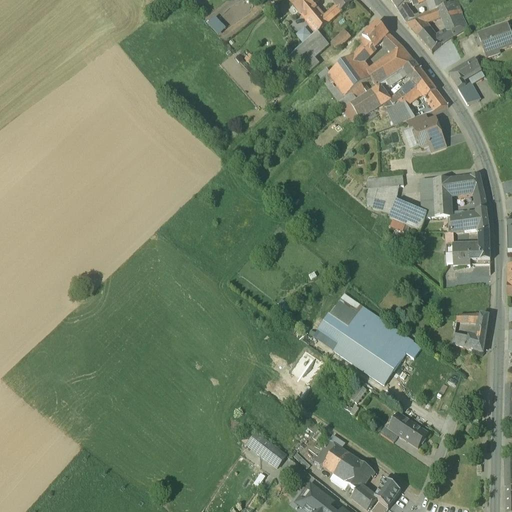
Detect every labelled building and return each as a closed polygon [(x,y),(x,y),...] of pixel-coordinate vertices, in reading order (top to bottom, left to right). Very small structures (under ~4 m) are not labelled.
[(311,0),(295,0),(291,4),(317,33),(327,24),(322,18),(311,4),(313,2),(311,0)] [(349,5),(345,0),(332,0),(338,7),(341,12),(349,5)] [(390,0),(397,11),(398,11),(405,6),(411,2),(412,2),(410,0),(390,0)] [(426,0),(427,1),(431,13),(439,10),(446,7),(443,0),(426,0)] [(446,7),(439,10),(443,18),(445,22),(458,16),(452,4),(446,7)] [(405,6),(398,11),(401,17),(410,14),(405,6)] [(338,7),(322,18),(327,24),(341,12),(338,7)] [(431,13),(417,18),(413,20),(405,23),(410,29),(423,24),(443,18),(439,10),(431,13)] [(410,14),(401,17),(405,23),(413,20),(411,16),(410,14)] [(458,16),(445,22),(448,31),(453,38),(467,30),(461,17),(458,16)] [(225,31),(214,19),(208,25),(219,37),(225,31)] [(376,23),(357,43),(362,47),(354,56),(360,64),(368,56),(368,57),(382,43),(388,36),(376,23)] [(436,39),(423,24),(410,29),(431,54),(441,46),(436,39)] [(304,26),(295,34),(303,43),(312,35),(304,26)] [(511,38),(508,28),(478,39),(482,47),(481,47),(487,62),(500,57),(499,54),(511,49),(511,38)] [(350,38),(343,31),(337,37),(344,44),(350,38)] [(448,31),(436,39),(441,46),(442,45),(453,38),(448,31)] [(317,33),(294,53),(303,64),(310,72),(318,64),(313,59),(328,46),(317,33)] [(403,50),(388,36),(382,43),(393,55),(367,74),(368,75),(371,79),(370,80),(376,88),(388,81),(407,69),(414,64),(403,50)] [(337,37),(329,44),(336,52),(344,44),(337,37)] [(288,58),(297,69),(303,64),(294,53),(288,58)] [(329,74),(328,75),(329,76),(338,88),(345,98),(361,86),(370,80),(371,79),(368,75),(367,74),(360,64),(354,56),(329,74)] [(474,62),(449,77),(458,91),(465,88),(463,82),(467,80),(480,72),(474,62)] [(427,81),(414,64),(407,69),(414,78),(412,80),(411,83),(413,85),(417,89),(427,81)] [(326,69),(318,76),(322,81),(329,76),(328,75),(329,74),(326,69)] [(479,102),(467,80),(463,82),(465,88),(458,91),(467,106),(479,102)] [(376,88),(371,91),(381,106),(382,106),(387,102),(389,101),(393,107),(402,101),(403,102),(417,89),(413,85),(402,93),(401,91),(397,94),(388,81),(376,88)] [(427,81),(417,89),(403,102),(406,106),(422,95),(430,106),(435,112),(448,108),(427,81)] [(366,94),(365,93),(361,86),(345,98),(339,102),(337,104),(341,110),(349,104),(366,94)] [(338,88),(332,92),(339,102),(345,98),(338,88)] [(508,88),(497,94),(500,99),(511,93),(508,88)] [(366,94),(349,104),(358,119),(381,106),(371,91),(366,94)] [(393,107),(388,110),(396,121),(401,118),(404,123),(408,122),(414,120),(410,113),(406,106),(403,102),(402,101),(393,107)] [(414,120),(408,122),(411,131),(414,130),(414,129),(428,124),(425,116),(423,116),(414,120)] [(428,124),(414,129),(414,130),(420,148),(429,145),(442,141),(436,122),(428,124)] [(337,133),(332,138),(335,141),(340,137),(337,133)] [(442,141),(429,145),(431,154),(445,149),(442,141)] [(478,176),(450,180),(450,197),(474,194),(476,204),(485,203),(479,176),(478,176)] [(402,178),(366,181),(367,191),(398,188),(403,187),(402,178)] [(450,180),(434,181),(435,211),(435,219),(451,218),(450,197),(450,180)] [(434,181),(422,182),(423,211),(435,211),(434,181)] [(398,188),(367,191),(367,200),(375,200),(396,201),(398,188)] [(423,215),(396,201),(375,200),(373,207),(372,210),(392,216),(390,220),(393,221),(408,227),(419,232),(419,231),(420,232),(425,220),(423,220),(423,215)] [(485,203),(476,204),(476,213),(476,217),(462,219),(464,233),(479,232),(479,235),(489,234),(485,203)] [(435,211),(423,211),(423,215),(423,220),(425,220),(435,219),(435,211)] [(462,219),(450,221),(451,235),(464,233),(462,219)] [(405,234),(408,227),(393,221),(390,228),(405,234)] [(479,235),(479,247),(469,247),(470,262),(474,263),(490,262),(489,234),(479,235)] [(469,247),(456,248),(455,245),(452,245),(453,258),(453,269),(470,268),(470,262),(469,247)] [(413,344),(344,297),(319,332),(339,346),(337,349),(334,353),(384,388),(406,356),(413,345),(413,344)] [(480,316),(458,318),(457,322),(479,324),(487,325),(488,318),(480,316)] [(476,340),(466,338),(465,349),(483,355),(487,325),(479,324),(476,340)] [(466,338),(454,335),(451,345),(465,349),(466,338)] [(421,350),(413,345),(406,356),(414,362),(421,350)] [(334,355),(331,358),(343,367),(346,363),(334,355)] [(359,405),(367,391),(360,387),(352,402),(359,405)] [(427,436),(398,417),(390,429),(392,431),(392,432),(399,437),(418,450),(427,436)] [(390,429),(386,427),(380,436),(394,445),(399,437),(392,432),(392,431),(390,429)] [(248,447),(277,470),(285,458),(256,436),(248,447)] [(372,471),(329,443),(315,464),(320,468),(346,485),(356,492),(357,493),(360,489),(369,475),(372,478),(374,476),(375,477),(377,475),(372,471)] [(346,485),(320,468),(316,475),(341,492),(346,485)] [(400,493),(386,482),(379,492),(384,496),(379,503),(388,509),(400,493)] [(331,511),(329,510),(333,504),(310,487),(296,505),(303,510),(306,507),(311,511),(331,511)] [(367,511),(377,501),(360,489),(357,493),(356,492),(351,500),(366,511),(367,511)] [(379,503),(371,511),(386,511),(388,511),(379,503)]
